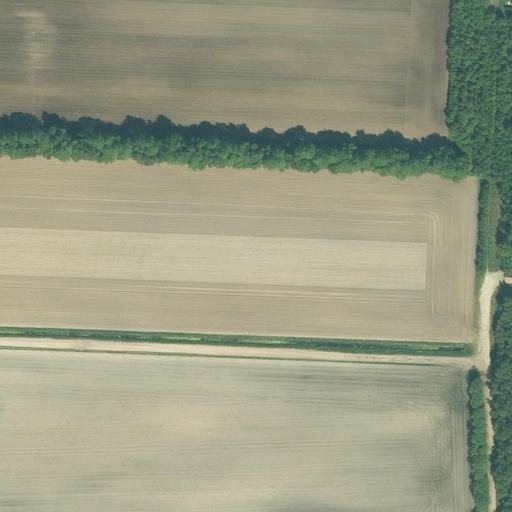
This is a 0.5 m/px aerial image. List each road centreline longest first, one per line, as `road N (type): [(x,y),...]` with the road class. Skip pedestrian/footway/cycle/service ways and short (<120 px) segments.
road 1 (track): [(0,345),(456,362),(485,375)]
road 2 (unknown): [(480,286),(494,8)]
road 3 (residential): [(485,375),(488,511)]
